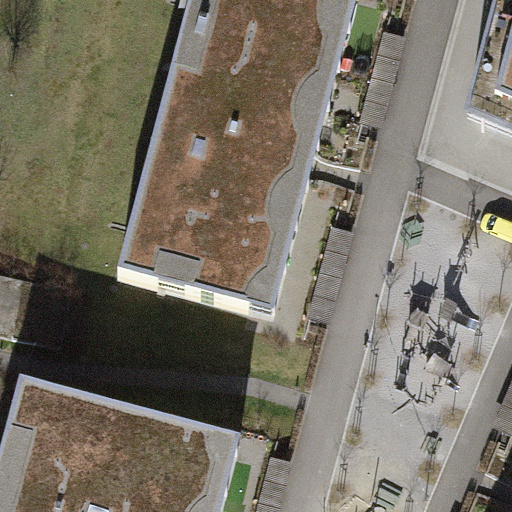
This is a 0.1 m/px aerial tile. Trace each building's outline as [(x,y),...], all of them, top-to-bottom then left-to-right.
[(360,0),(194,0),(185,33),(341,74),(360,0)] [(511,144),(511,0),(499,0),(466,126),(511,144)] [(341,74),(185,33),(119,282),(275,323),(341,74)] [(409,43),(388,38),(363,129),(385,135),(409,43)] [(356,238),(335,233),(311,324),(332,330),(356,238)] [(511,387),(494,432),(511,439),(511,387)] [(224,511),(242,448),(21,390),(0,470),(0,511),(224,511)] [(283,511),(295,469),(274,463),(261,511),(283,511)]
